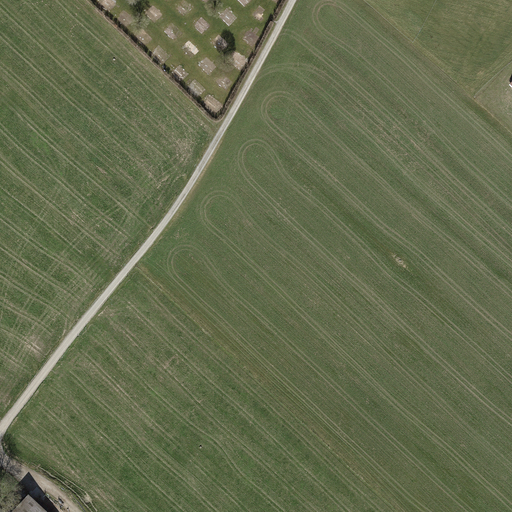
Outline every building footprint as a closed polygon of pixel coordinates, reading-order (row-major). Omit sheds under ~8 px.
[(185,0),(177,8),(185,17),(196,8),(188,0),(185,0)] [(147,13),(156,22),(164,14),(156,5),(147,13)] [(231,27),(239,16),(227,7),(219,17),(231,27)] [(204,35),(212,25),(202,16),(193,26),(204,35)] [(174,21),(164,33),(175,43),(185,31),(174,21)] [(216,39),(224,48),(229,43),(222,34),(216,39)] [(182,50),(193,59),(201,48),(191,40),(182,50)] [(163,64),(172,56),(161,44),(152,53),(163,64)] [(199,65),(208,76),(218,67),(209,57),(199,65)] [(181,66),(174,72),(181,80),(188,73),(181,66)] [(50,511),(26,491),(7,511),(50,511)]
